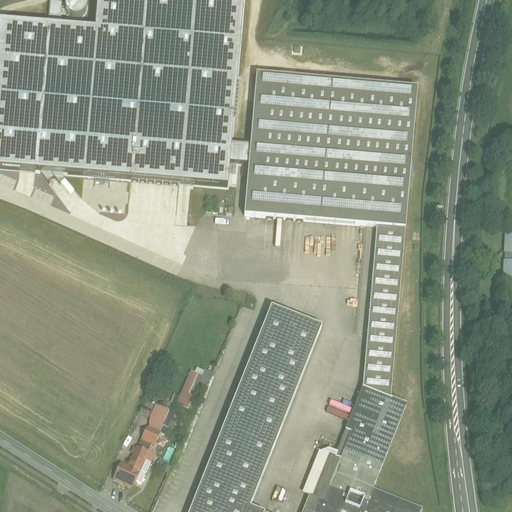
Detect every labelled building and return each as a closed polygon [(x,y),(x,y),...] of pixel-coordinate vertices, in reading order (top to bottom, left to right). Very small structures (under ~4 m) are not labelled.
[(230,164),(248,166),(250,147),(231,146),(243,0),(97,0),(95,31),(0,23),(0,169),(40,173),(48,182),(53,178),(50,174),(51,174),(59,183),(65,179),(62,175),(227,189),(230,164)] [(81,19),(84,17),(86,14),(87,10),(87,7),(85,3),(83,1),(82,0),(69,0),(67,3),(65,6),(65,10),(66,13),(68,16),(70,19),(74,20),(77,20),(81,19)] [(49,17),(60,18),(62,4),(50,3),(49,17)] [(244,218),(376,229),(405,231),(417,91),(256,77),(250,147),(248,166),(244,218)] [(363,388),(390,399),(405,231),(376,229),(363,388)] [(511,232),(504,232),(502,278),(511,278),(511,232)] [(258,511),(250,508),(321,329),(271,308),(189,511),(258,511)] [(195,376),(190,374),(176,408),(186,412),(191,399),(186,397),(195,376)] [(421,511),(422,509),(373,490),(406,406),(390,399),(363,388),(337,453),(334,458),(329,456),(312,499),(311,503),(307,501),(302,511),(421,511)] [(175,394),(171,403),(176,404),(180,396),(175,394)] [(145,430),(138,444),(135,451),(145,457),(149,449),(152,450),(158,437),(145,430)] [(312,499),(329,456),(334,458),(337,453),(328,450),(321,453),(304,495),(312,499)] [(111,483),(130,492),(147,458),(145,457),(135,451),(126,470),(119,466),(111,483)]
